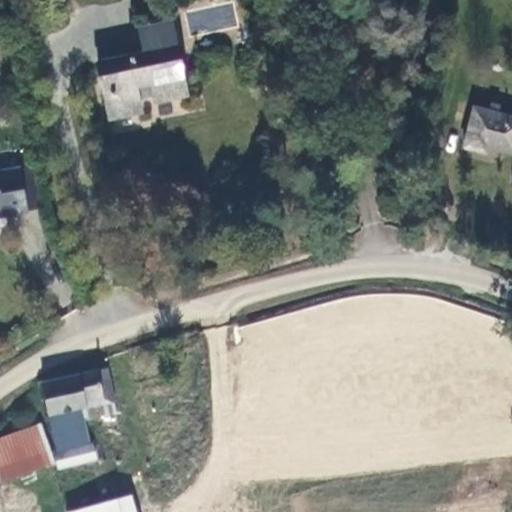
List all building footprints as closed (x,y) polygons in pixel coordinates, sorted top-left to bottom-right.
[(150,94),(151,101),(187,95),(169,18),(133,25),(138,52),(90,60),(102,121),(137,114),(134,96),(150,94)] [(511,117),(470,106),(458,148),(479,155),(482,145),(511,153),(511,117)] [(0,169),(0,215),(25,210),(18,166),(0,169)] [(37,373),(55,458),(92,449),(88,433),(85,433),(79,410),(112,403),(102,359),(37,373)] [(0,481),(50,461),(39,427),(0,442),(0,481)] [(87,452),(53,460),(62,511),(111,511),(102,479),(92,480),(87,452)]
